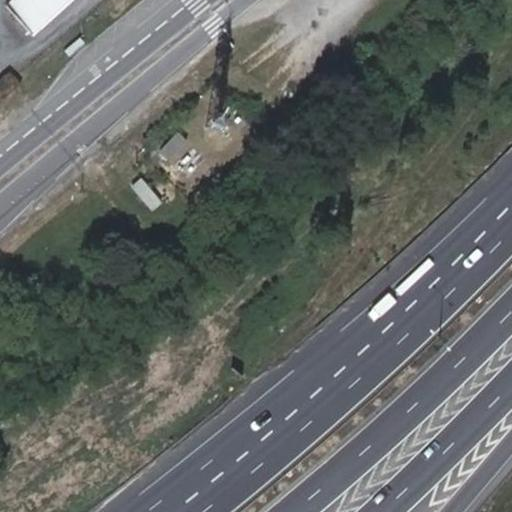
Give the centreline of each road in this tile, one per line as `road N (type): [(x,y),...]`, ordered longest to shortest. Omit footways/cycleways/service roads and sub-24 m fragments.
road 1 (motorway): [(511,216),(195,511)]
road 2 (secondary): [(0,202),(244,0)]
road 3 (motorway): [(294,511),(511,310)]
road 4 (secondary): [(183,0),(0,154)]
road 5 (motorway): [(380,511),(511,382)]
